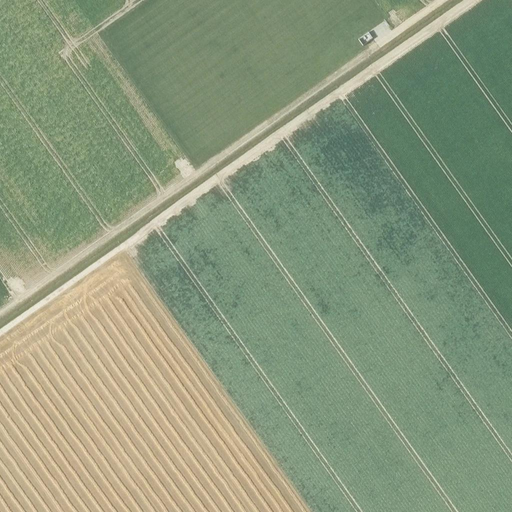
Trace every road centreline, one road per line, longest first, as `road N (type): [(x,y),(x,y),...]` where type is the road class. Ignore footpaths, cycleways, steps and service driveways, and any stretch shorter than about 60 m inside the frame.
road 1 (track): [(197,172),(377,45)]
road 2 (track): [(0,333),(138,236)]
